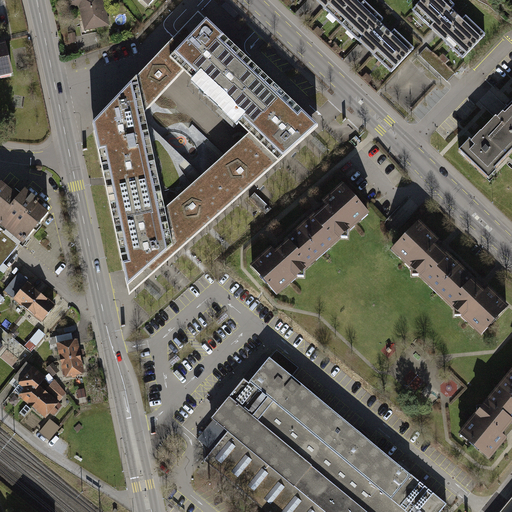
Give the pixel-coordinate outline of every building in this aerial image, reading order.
[(110,23),(104,0),(66,0),(68,7),(80,5),(85,29),(110,23)] [(362,0),(319,0),(347,26),(367,4),(362,0)] [(488,37),(450,0),(426,0),(415,13),(465,61),(488,37)] [(368,6),(348,27),(397,74),(418,53),(368,6)] [(303,114),(301,112),(228,43),(212,28),(205,21),(198,14),(185,28),(137,78),(115,101),(93,125),(129,296),(159,270),(298,145),(318,128),(303,114)] [(0,81),(14,79),(7,47),(0,48),(0,81)] [(511,104),(497,120),(511,133),(511,104)] [(511,133),(497,120),(495,118),(472,143),(470,140),(459,152),(488,179),(496,171),(495,169),(511,151),(511,133)] [(329,257),(377,217),(371,210),(348,183),(322,205),(327,211),(304,230),(329,257)] [(23,201),(6,188),(0,195),(0,230),(22,247),(26,251),(50,219),(39,211),(43,205),(28,194),(23,201)] [(0,272),(22,247),(0,230),(0,272)] [(256,268),(284,298),(329,257),(304,230),(282,251),(278,247),(256,268)] [(420,231),(396,254),(443,298),(467,272),(420,231)] [(4,291),(13,298),(27,280),(18,273),(4,291)] [(469,274),(444,300),(485,340),(510,313),(469,274)] [(43,293),(27,280),(13,298),(29,311),(43,293)] [(29,311),(42,322),(57,304),(43,293),(29,311)] [(34,348),(46,334),(41,329),(28,343),(34,348)] [(57,336),(58,342),(74,339),(72,333),(57,336)] [(74,339),(58,342),(62,360),(82,355),(78,338),(74,339)] [(62,360),(65,376),(86,372),(82,355),(62,360)] [(442,511),(448,506),(410,475),(270,359),(251,382),(248,385),(244,382),(213,419),(230,433),(208,458),(273,511),(442,511)] [(53,362),(46,368),(53,376),(60,370),(53,362)] [(39,387),(45,379),(33,370),(16,391),(35,406),(46,393),(39,387)] [(511,372),(500,387),(511,397),(511,372)] [(35,406),(48,417),(65,395),(55,382),(46,393),(35,406)] [(511,425),(511,397),(500,387),(460,436),(489,459),(505,440),(502,438),(511,425)] [(58,428),(51,422),(42,433),(50,439),(58,428)] [(511,511),(511,499),(501,511),(511,511)]
